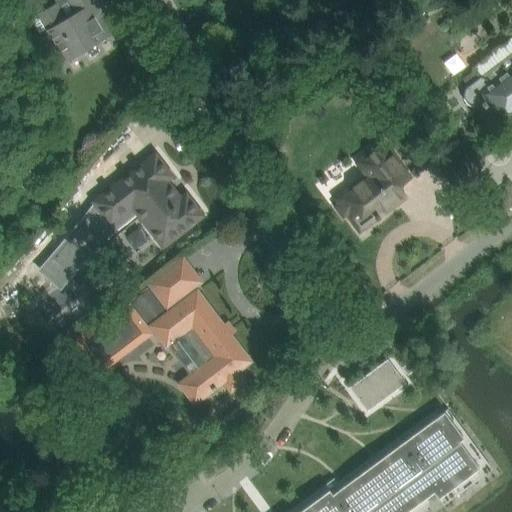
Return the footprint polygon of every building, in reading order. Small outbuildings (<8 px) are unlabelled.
[(41,35),(48,31),(67,62),(114,34),(96,3),(100,0),(62,0),(31,18),(41,35)] [(511,35),(471,67),(479,77),(467,87),(466,89),(465,90),(464,92),(464,94),(464,96),(464,98),(465,99),(466,101),(467,103),(468,104),(469,105),(471,106),(473,106),(475,107),(477,106),(479,106),(480,105),(482,104),(484,108),(487,106),(502,126),(511,117),(511,35)] [(454,74),(467,65),(458,52),(445,61),(454,74)] [(367,174),(336,198),(337,199),(341,204),(338,207),(344,215),(347,213),(358,227),(373,215),(377,220),(380,218),(379,216),(405,196),(398,187),(409,178),(384,145),(372,154),(359,163),(364,170),(367,174)] [(163,245),(186,228),(202,216),(186,195),(180,200),(165,180),(171,176),(155,156),(95,203),(110,222),(132,206),(163,245)] [(167,306),(183,294),(199,282),(182,261),(151,284),(167,306)] [(230,390),(246,378),(239,369),(249,361),(197,293),(153,326),(192,377),(181,384),(195,402),(223,381),(230,390)] [(99,375),(153,334),(128,302),(74,343),(99,375)] [(388,359),(349,387),(367,412),(406,384),(388,359)] [(413,360),(402,368),(408,375),(418,367),(413,360)] [(438,408),(429,415),(433,421),(442,414),(442,413),(438,408)] [(414,511),(429,501),(426,497),(434,491),(434,492),(435,491),(440,497),(444,495),(443,494),(451,488),(454,493),(476,477),(480,474),(456,441),(460,438),(447,420),(427,435),(421,427),(420,428),(422,431),(385,459),(382,456),(381,457),(387,464),(356,486),(351,479),(350,480),(352,483),(318,508),(313,500),(311,501),(314,504),(303,511),(414,511)] [(139,464),(132,469),(139,478),(146,473),(139,464)] [(334,478),(324,485),(328,490),(338,483),(337,483),(334,478)]
